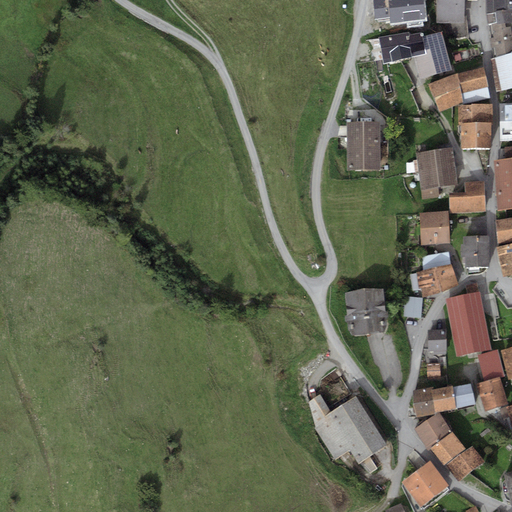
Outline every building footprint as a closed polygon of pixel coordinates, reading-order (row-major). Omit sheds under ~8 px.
[(465,0),(436,0),(435,23),(464,24),(465,0)] [(511,0),(488,0),(491,28),(511,26),(511,25),(511,0)] [(511,31),(511,26),(491,28),(495,62),(511,57),(511,31)] [(424,33),(371,42),(375,61),(415,57),(428,53),(425,38),(424,33)] [(428,53),(415,57),(422,81),(453,73),(443,35),(425,38),(428,53)] [(511,57),(495,62),(505,96),(511,93),(511,57)] [(485,70),(460,77),(464,96),(490,90),(485,70)] [(460,77),(429,88),(441,115),(465,105),(464,96),(460,77)] [(511,107),(500,108),(502,145),(511,144),(511,107)] [(490,109),(462,110),(462,151),(491,151),(490,109)] [(378,123),(348,123),(349,168),(379,168),(378,123)] [(451,150),(418,154),(423,197),(437,196),(436,185),(455,183),(451,150)] [(511,161),(496,163),(500,212),(511,211),(511,161)] [(483,183),(464,182),(465,192),(449,193),(448,213),(486,211),(483,183)] [(447,213),(421,214),(422,243),(448,242),(447,213)] [(511,221),(496,224),(500,246),(511,243),(511,221)] [(487,237),(464,237),(464,256),(466,256),(467,266),(488,265),(487,237)] [(511,247),(498,250),(504,279),(511,277),(511,247)] [(451,266),(417,274),(420,287),(422,286),(424,295),(456,288),(451,266)] [(363,288),(344,292),(350,336),(389,331),(383,289),(363,288)] [(479,294),(446,301),(457,354),(490,348),(479,294)] [(421,300),(406,298),(404,316),(419,318),(421,300)] [(446,332),(429,333),(431,356),(448,355),(446,332)] [(498,350),(475,356),(481,377),(503,371),(498,350)] [(511,351),(501,355),(508,382),(511,381),(511,351)] [(499,378),(477,384),(484,411),(506,405),(499,378)] [(470,383),(452,386),(457,410),(476,405),(470,383)] [(452,386),(431,389),(435,412),(457,410),(452,386)] [(431,389),(413,392),(415,416),(435,412),(431,389)] [(322,397),(310,404),(316,432),(336,463),(351,452),(360,467),(389,448),(358,400),(333,415),(322,397)] [(441,417),(418,432),(429,448),(452,432),(441,417)] [(454,434),(434,450),(447,467),(467,451),(454,434)] [(467,451),(447,467),(459,483),(485,463),(472,447),(467,451)] [(432,464),(403,486),(421,510),(450,488),(432,464)]
